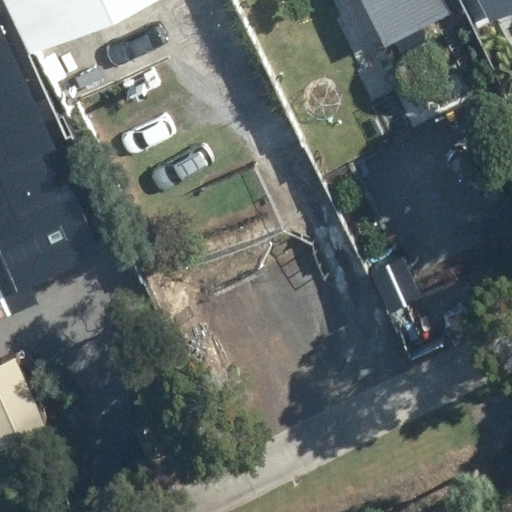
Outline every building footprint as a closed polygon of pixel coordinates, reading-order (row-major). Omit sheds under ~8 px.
[(0,0),(0,239),(9,235),(30,280),(105,246),(79,189),(65,195),(34,127),(55,118),(0,0)] [(17,0),(41,51),(152,0),(165,0),(17,0)] [(384,0),(390,12),(412,0),(384,0)] [(422,178),(376,201),(418,289),(491,253),(474,218),(434,237),(425,217),(438,211),(422,178)] [(0,360),(0,436),(7,451),(58,425),(20,350),(0,360)]
